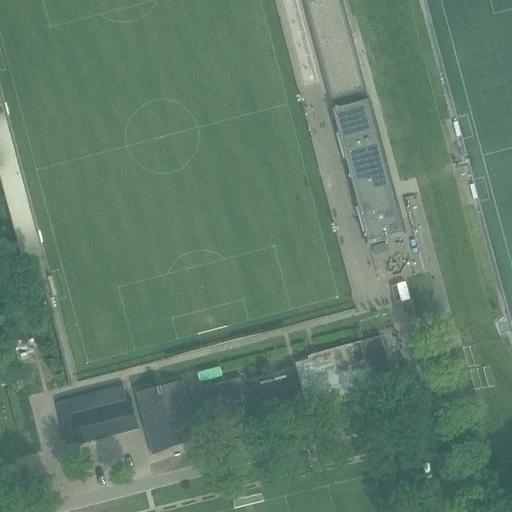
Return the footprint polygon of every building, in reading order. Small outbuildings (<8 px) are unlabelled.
[(303,0),(331,102),(368,92),(343,0),(303,0)] [(333,110),(369,243),(384,238),(385,242),(388,241),(387,238),(403,233),(368,100),(333,110)] [(427,190),(416,193),(430,246),(441,243),(427,190)] [(299,375),(290,378),(296,399),(304,397),(305,399),(393,375),(382,337),(310,356),(312,360),(295,364),(299,375)] [(196,390),(199,404),(205,424),(296,399),(290,378),(245,390),(242,378),(196,390)] [(182,434),(197,430),(184,381),(162,387),(163,389),(159,390),(158,388),(136,394),(153,456),(173,448),(184,444),(182,434)] [(68,445),(80,442),(80,445),(139,430),(132,400),(127,402),(122,383),(56,400),(68,445)]
